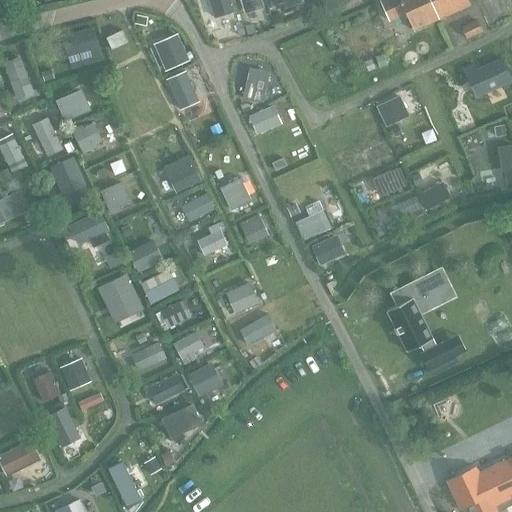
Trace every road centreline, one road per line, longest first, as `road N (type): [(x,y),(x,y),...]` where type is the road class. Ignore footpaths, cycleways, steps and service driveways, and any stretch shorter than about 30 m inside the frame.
road 1 (unclassified): [(167,0),(184,18),(431,511)]
road 2 (unclassified): [(118,0),(0,32)]
